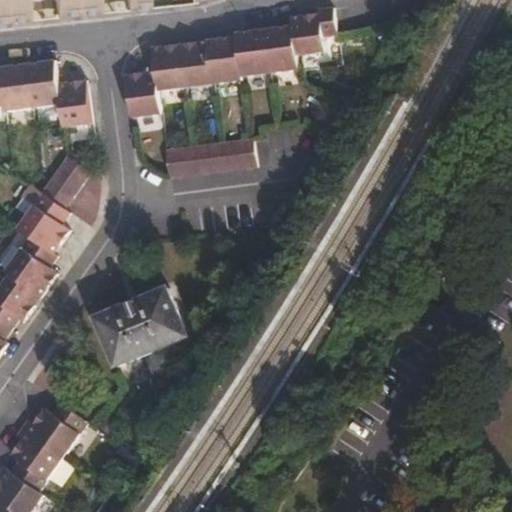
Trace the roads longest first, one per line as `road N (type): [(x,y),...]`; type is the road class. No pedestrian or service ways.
road 1 (residential): [(124,200),(115,227),(0,391)]
road 2 (residential): [(295,175),(124,200)]
road 3 (unclassified): [(103,32),(202,20),(270,0)]
road 4 (residential): [(103,32),(124,200)]
